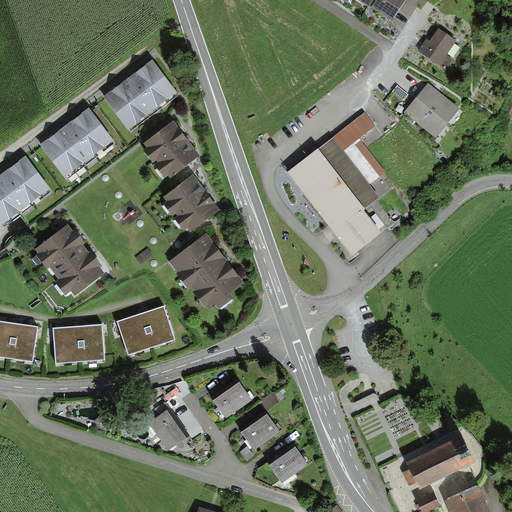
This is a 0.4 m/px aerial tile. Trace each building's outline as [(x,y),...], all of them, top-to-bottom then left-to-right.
[(405,0),(341,0),(348,4),(350,0),(356,0),(370,9),(391,22),(405,0)] [(456,42),(438,30),(430,42),(427,40),(418,52),(446,70),(453,60),(447,56),(456,42)] [(134,77),(104,99),(129,132),(178,96),(154,63),(134,77)] [(458,110),(428,85),(419,95),(414,102),(406,111),(436,137),(458,110)] [(511,92),(503,114),(511,117),(511,92)] [(70,125),(41,147),(65,178),(112,143),(88,111),(70,125)] [(314,153),(288,173),(332,230),(352,256),(379,235),(360,211),(377,198),(366,185),(382,173),(359,143),(376,130),(364,115),(349,126),(314,153)] [(174,122),(144,145),(147,150),(144,153),(153,165),(157,163),(158,164),(155,167),(164,180),(168,177),(170,180),(201,158),(187,139),(174,122)] [(7,172),(0,177),(0,224),(2,227),(50,191),(25,158),(7,172)] [(193,177),(162,199),(166,205),(163,207),(172,219),(176,217),(177,219),(173,221),(183,234),(187,231),(189,235),(220,212),(205,192),(193,177)] [(68,227),(35,251),(38,256),(37,257),(48,271),(49,270),(58,282),(54,285),(65,299),(71,294),(75,298),(106,275),(101,269),(102,267),(91,252),(89,254),(84,246),(86,245),(76,232),(74,234),(68,227)] [(206,235),(170,263),(182,278),(179,280),(188,292),(192,289),(196,295),(194,297),(205,312),(207,310),(210,314),(216,309),(219,313),(235,300),(231,296),(245,285),(225,260),(206,235)] [(144,316),(118,324),(129,358),(175,344),(164,309),(144,316)] [(15,325),(0,323),(0,359),(33,364),(38,329),(15,325)] [(80,327),(53,329),(55,365),(104,361),(101,326),(80,327)] [(214,403),(226,420),(251,402),(239,385),(232,390),(214,403)] [(263,402),(268,410),(286,398),(280,390),(263,402)] [(150,424),(167,451),(185,440),(177,428),(167,413),(150,424)] [(242,435),(254,451),(278,433),(267,417),(260,422),(242,435)] [(462,436),(405,463),(417,489),(474,462),(462,436)] [(270,468),(282,484),(306,466),(294,450),(288,455),(270,468)] [(451,511),(487,511),(477,487),(447,500),(452,511),(451,511)] [(422,511),(424,511),(440,505),(434,492),(417,500),(422,511)]
